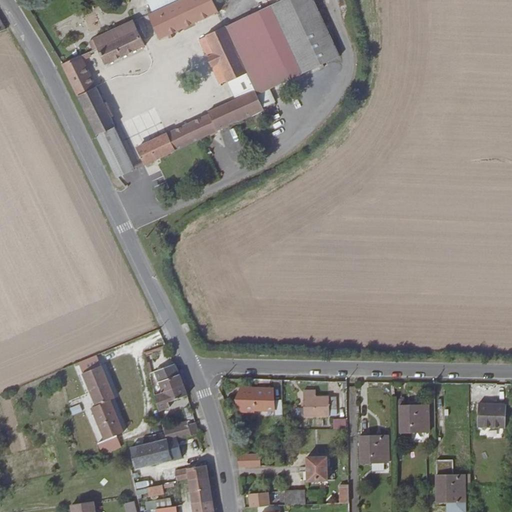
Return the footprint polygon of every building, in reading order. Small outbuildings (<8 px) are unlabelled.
[(184,0),(148,0),(155,13),(184,0)] [(225,2),(224,0),(184,0),(155,13),(151,15),(162,39),(220,12),(217,5),(225,2)] [(280,0),(269,6),(304,73),(340,56),(313,0),(280,0)] [(304,73),(269,6),(227,27),(249,74),(257,90),(258,94),(266,90),(304,73)] [(148,46),(136,21),(91,41),(95,50),(99,47),(108,64),(148,46)] [(249,74),(227,27),(208,35),(209,37),(202,40),(210,57),(209,58),(214,67),(215,68),(222,83),(229,80),(230,83),(232,82),(249,74)] [(91,51),(82,55),(85,62),(94,57),(91,51)] [(82,55),(64,63),(79,95),(97,87),(85,62),(82,55)] [(249,74),(232,82),(239,99),(257,90),(249,74)] [(116,127),(97,87),(79,95),(98,135),(116,127)] [(257,90),(239,99),(211,112),(212,115),(220,130),(265,109),(258,94),(257,90)] [(273,105),(266,90),(258,94),(265,109),(273,105)] [(169,135),(177,150),(220,130),(212,115),(169,135)] [(116,127),(98,135),(119,178),(123,176),(137,170),(116,127)] [(138,149),(146,165),(177,150),(169,135),(138,149)] [(119,346),(105,352),(108,360),(122,354),(119,346)] [(177,365),(151,373),(152,378),(158,376),(164,392),(185,385),(181,374),(177,365)] [(98,406),(117,399),(104,366),(86,374),(98,406)] [(189,396),(185,385),(164,392),(157,395),(161,411),(170,407),(169,403),(189,396)] [(286,413),(286,399),(279,399),(278,387),(254,386),(254,390),(244,390),(241,397),(244,409),(258,409),(258,407),(273,407),(273,413),(286,413)] [(307,389),(308,395),(308,413),(333,413),(333,407),(340,406),(340,394),(319,395),(320,389),(307,389)] [(72,412),(82,411),(82,401),(71,401),(72,412)] [(125,433),(112,401),(98,406),(94,408),(106,441),(125,433)] [(415,428),(433,428),(432,402),(404,403),(404,430),(415,430),(415,428)] [(508,427),(509,404),(482,403),(480,426),(508,427)] [(163,417),(164,423),(171,421),(169,415),(163,417)] [(347,418),(336,419),(336,429),(347,428),(347,418)] [(202,434),(198,424),(191,426),(189,423),(181,425),(166,429),(169,439),(178,437),(179,440),(202,434)] [(391,459),(391,433),(362,433),(363,461),(374,461),(373,459),(391,459)] [(178,437),(169,439),(132,448),(137,469),(150,466),(162,463),(184,457),(179,440),(178,437)] [(262,453),(240,455),(242,465),(263,465),(262,453)] [(330,479),(330,454),(310,455),(311,479),(330,479)] [(450,499),(468,499),(467,474),(455,474),(455,460),(439,460),(440,474),(439,474),(440,502),(450,502),(450,499)] [(210,476),(208,465),(191,467),(177,471),(179,481),(190,479),(190,480),(210,476)] [(214,500),(210,476),(190,480),(194,503),(214,500)] [(155,487),(147,488),(148,493),(151,492),(153,496),(167,493),(166,487),(176,486),(175,483),(173,484),(155,487)] [(352,502),(352,483),(344,483),(344,498),(340,498),(340,502),(349,502),(352,502)] [(147,488),(138,490),(140,499),(153,496),(151,492),(148,493),(147,488)] [(288,504),(304,503),(304,488),(287,488),(287,491),(288,504)] [(270,492),(252,492),(254,506),(263,505),(272,504),(270,492)] [(144,501),(146,511),(162,508),(173,507),(171,497),(144,501)] [(468,502),(468,499),(450,499),(450,502),(451,507),(468,507),(468,502)] [(195,511),(214,511),(216,511),(214,500),(194,503),(195,511)] [(96,511),(95,502),(73,505),(74,511),(96,511)] [(138,511),(136,503),(127,505),(128,511),(138,511)]
